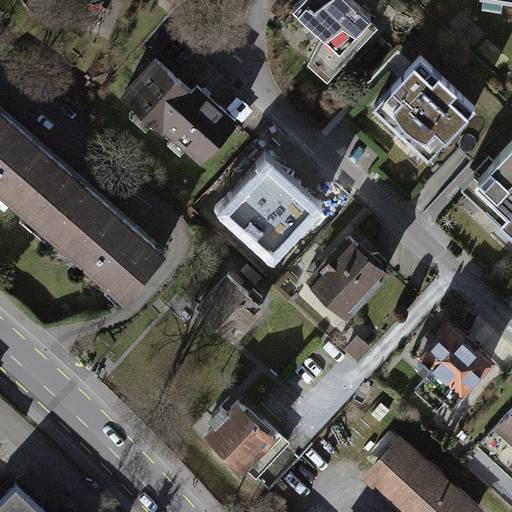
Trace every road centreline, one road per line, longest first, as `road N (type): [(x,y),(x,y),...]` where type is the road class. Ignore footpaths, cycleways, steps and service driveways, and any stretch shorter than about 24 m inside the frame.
road 1 (residential): [(244,81),(511,330)]
road 2 (secondary): [(170,511),(0,345)]
road 3 (residential): [(106,511),(0,407)]
